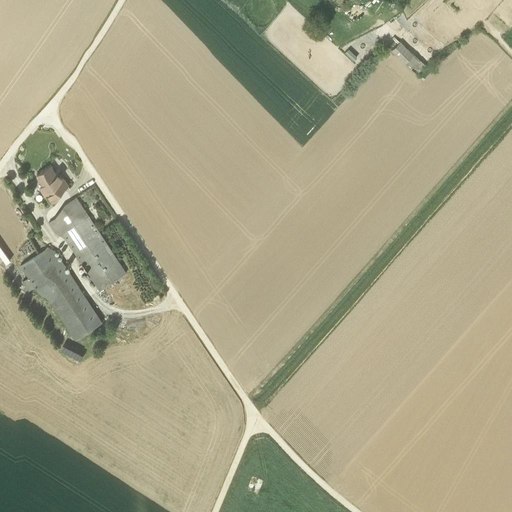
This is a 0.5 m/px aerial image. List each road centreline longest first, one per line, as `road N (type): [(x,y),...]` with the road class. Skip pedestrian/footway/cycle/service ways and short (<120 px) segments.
road 1 (unclassified): [(254,416),(50,105)]
road 2 (unclassified): [(358,511),(254,416)]
road 3 (unclassified): [(50,105),(121,0)]
